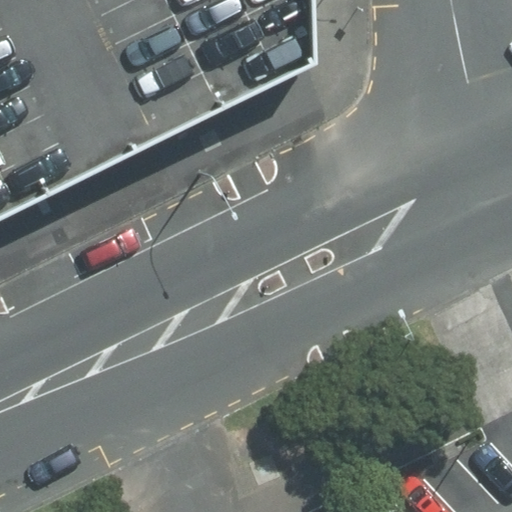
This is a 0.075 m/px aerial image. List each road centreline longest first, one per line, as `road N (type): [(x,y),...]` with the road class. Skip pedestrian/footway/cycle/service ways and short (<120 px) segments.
road 1 (secondary): [(0,410),(499,182)]
road 2 (residential): [(499,182),(467,85),(452,0)]
